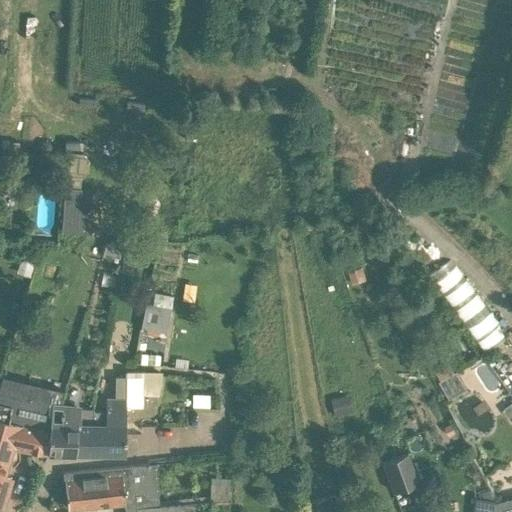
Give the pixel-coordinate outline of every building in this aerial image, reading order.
[(48,152),(51,147),(48,142),(43,142),(40,147),(43,152),(48,152)] [(67,154),(66,154),(63,186),(64,187),(80,188),(82,155),(67,154)] [(35,165),(19,163),(16,183),(32,185),(35,165)] [(75,202),(63,201),(61,232),(73,233),(75,202)] [(153,241),(153,228),(141,228),(141,241),(153,241)] [(122,242),(105,243),(102,255),(119,258),(122,242)] [(124,251),(122,272),(136,273),(138,253),(124,251)] [(34,259),(21,256),(17,273),(30,277),(34,259)] [(452,260),(429,277),(486,354),(508,338),(452,260)] [(349,272),(353,285),(367,280),(363,267),(349,272)] [(146,303),(141,327),(167,333),(173,296),(154,292),(152,304),(146,303)] [(434,304),(441,314),(448,309),(442,299),(434,304)] [(14,303),(12,311),(20,313),(23,306),(14,303)] [(426,331),(421,334),(413,338),(420,350),(433,343),(426,331)] [(442,395),(459,389),(451,365),(434,370),(442,395)] [(107,426),(107,454),(121,454),(125,450),(125,407),(141,407),(143,377),(126,376),(125,376),(126,398),(114,398),(108,398),(106,398),(105,413),(106,426),(107,426)] [(126,398),(125,376),(115,377),(114,398),(126,398)] [(348,395),(330,400),(334,417),(353,412),(348,395)] [(48,453),(51,426),(18,418),(20,410),(0,399),(0,398),(0,506),(3,507),(9,487),(0,483),(0,480),(10,445),(48,453)] [(51,426),(48,453),(74,453),(76,423),(92,425),(93,412),(93,409),(80,408),(80,404),(52,402),(52,406),(52,411),(51,426)] [(511,403),(503,410),(508,418),(511,416),(511,417),(511,403)] [(76,423),(74,453),(107,454),(107,426),(106,426),(105,413),(93,412),(92,425),(76,423)] [(452,424),(445,427),(450,437),(457,433),(452,424)] [(383,462),(393,492),(418,483),(408,453),(383,462)] [(237,455),(235,469),(242,469),(244,456),(237,455)] [(124,511),(227,511),(229,500),(228,500),(230,478),(210,477),(208,501),(158,506),(156,473),(156,463),(64,472),(67,508),(124,502),(124,511)] [(305,511),(334,511),(332,496),(304,502),(305,511)] [(473,511),(494,511),(496,500),(475,498),(473,511)]
